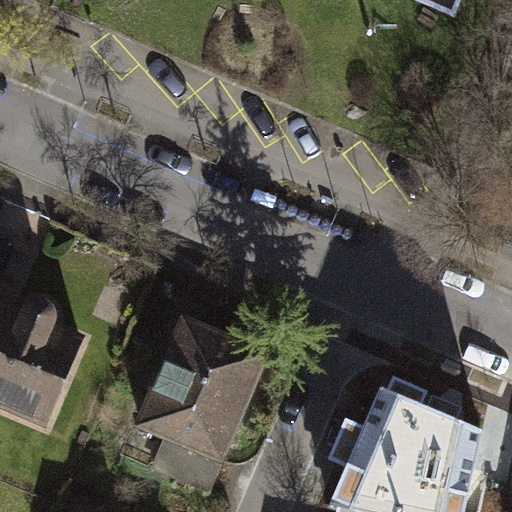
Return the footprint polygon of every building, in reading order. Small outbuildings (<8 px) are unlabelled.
[(428,0),(458,12),(463,0),(428,0)] [(13,312),(0,305),(0,409),(47,431),(87,339),(60,327),(60,319),(56,310),(50,305),(39,304),(29,308),(24,318),(13,312)] [(264,355),(182,323),(162,373),(142,426),(169,437),(219,458),(264,355)] [(465,511),(483,428),(383,385),(367,424),(348,417),(333,452),(349,460),(331,500),(385,511),(465,511)] [(219,458),(169,437),(154,471),(205,488),(219,458)]
